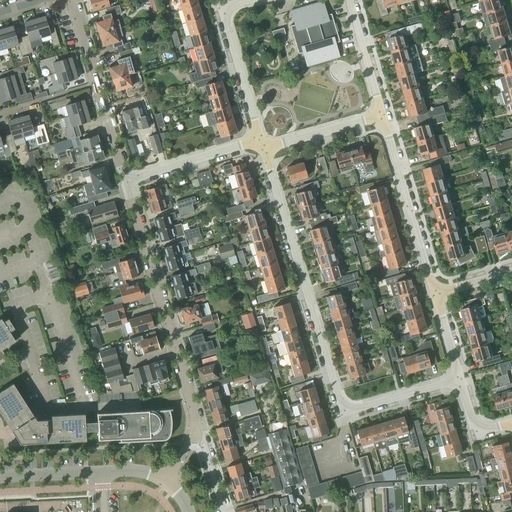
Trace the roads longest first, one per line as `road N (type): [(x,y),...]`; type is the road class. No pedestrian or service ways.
road 1 (residential): [(263,150),(344,412),(459,379)]
road 2 (residential): [(196,425),(125,182)]
road 3 (residential): [(125,182),(72,0)]
road 4 (residential): [(434,294),(382,115)]
road 5 (residential): [(165,482),(129,471),(0,478)]
road 6 (residential): [(251,0),(229,5),(224,17),(258,138)]
road 7 (residential): [(125,182),(258,138)]
road 8 (residential): [(263,150),(382,115)]
